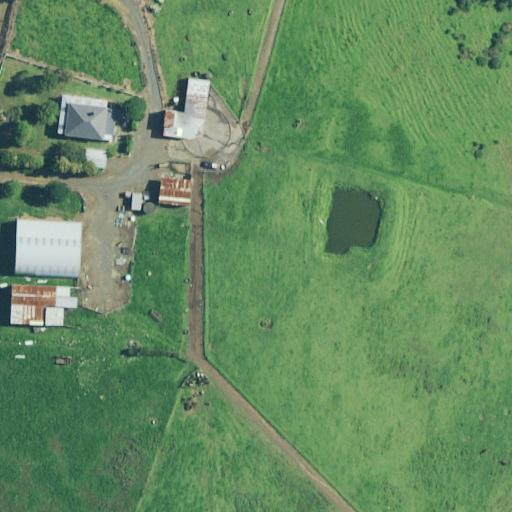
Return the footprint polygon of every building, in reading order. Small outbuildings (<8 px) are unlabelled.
[(183,110),(161,109),(160,135),(203,137),(206,79),(184,78),(183,110)] [(114,99),(59,94),(55,134),(110,140),(114,99)] [(104,149),(81,148),(81,165),(104,166),(104,149)] [(190,162),(157,161),(155,202),(189,203),(190,162)] [(139,193),(130,192),(128,208),(138,209),(139,193)] [(77,222),(12,219),(9,272),(74,276),(77,222)] [(76,287),(7,283),(5,321),(58,324),(59,305),(75,306),(76,287)]
